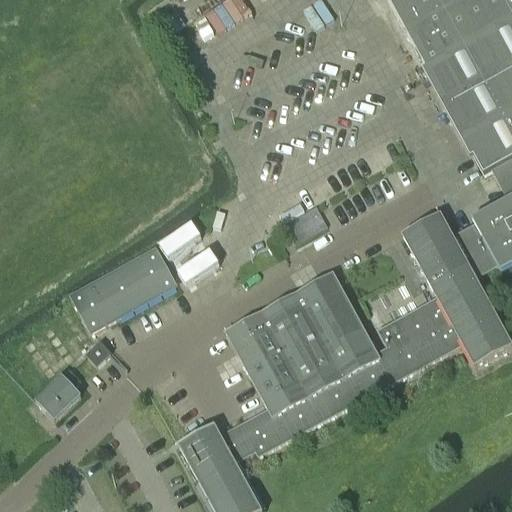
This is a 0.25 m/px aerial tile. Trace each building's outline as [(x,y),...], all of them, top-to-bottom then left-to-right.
[(214,432),(178,451),(211,511),(258,511),(234,467),(255,456),(258,461),(462,348),(475,372),(511,352),(474,283),(497,271),(500,276),(511,269),(511,0),(389,0),(386,1),(484,179),(491,175),(507,204),(472,224),(474,229),(451,241),(440,220),(402,240),(437,303),(378,336),(387,353),(376,359),(332,279),(225,337),(267,415),(219,441),(214,432)] [(304,217),(284,228),(295,250),(316,238),(304,217)] [(175,290),(155,254),(71,301),(90,337),(175,290)] [(69,318),(31,347),(51,374),(90,345),(69,318)] [(86,360),(97,371),(110,359),(100,348),(86,360)] [(63,383),(62,382),(35,407),(54,426),(80,401),(73,394),(80,387),(69,376),(63,383)]
